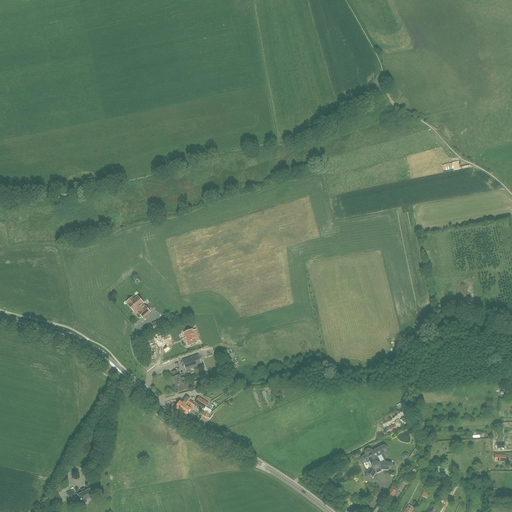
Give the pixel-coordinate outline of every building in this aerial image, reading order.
[(457,161),(440,163),(441,170),(458,168),(457,161)] [(131,298),(127,302),(129,304),(128,305),(134,311),(136,309),(139,312),(138,312),(143,318),(150,311),(145,306),(144,307),(141,304),(143,303),(137,296),(133,300),(131,298)] [(163,319),(152,323),(155,331),(166,326),(163,319)] [(169,330),(162,333),(164,338),(171,336),(169,330)] [(194,333),(193,331),(193,330),(184,333),(184,334),(185,337),(188,346),(192,345),(194,344),(197,343),(197,342),(194,333)] [(198,355),(182,360),(186,371),(202,365),(198,355)] [(176,386),(177,386),(183,384),(182,382),(186,381),(186,379),(185,378),(184,378),(183,378),(181,378),(179,375),(178,375),(177,371),(172,372),(173,377),(176,386)] [(177,386),(179,392),(189,389),(187,381),(186,381),(182,382),(183,384),(177,386)] [(180,400),(178,403),(177,403),(176,405),(176,406),(175,408),(180,411),(183,406),(185,407),(189,400),(190,400),(186,397),(182,401),(180,400)] [(208,403),(205,401),(200,398),(199,397),(195,403),(204,409),(206,407),(208,403)] [(190,401),(190,400),(189,400),(185,407),(183,406),(180,411),(186,415),(192,406),(194,407),(196,405),(190,401)] [(202,409),(202,410),(200,412),(203,414),(202,415),(207,419),(208,418),(210,414),(204,409),(202,409)] [(397,428),(402,425),(400,422),(395,424),(383,430),(385,433),(389,431),(390,432),(397,429),(397,428)] [(372,477),(375,472),(377,473),(381,471),(381,469),(389,469),(391,469),(391,467),(391,466),(391,464),(389,463),(385,463),(380,454),(385,451),(386,450),(386,449),(386,447),(384,446),(383,446),(372,452),(371,451),(369,450),(368,450),(366,450),(366,452),(366,453),(366,455),(363,457),(362,458),(362,460),(362,461),(364,462),(365,462),(366,462),(370,469),(367,474),(367,475),(368,477),(369,478),(371,478),(372,477)] [(72,491),(67,494),(72,503),(77,500),(77,499),(80,498),(82,502),(83,503),(84,504),(85,504),(86,503),(86,502),(86,501),(86,500),(93,496),(91,492),(94,491),(95,490),(95,489),(95,488),(95,487),(94,486),(93,486),(92,487),(75,495),(72,491)] [(397,491),(396,491),(397,489),(393,486),(386,496),(391,499),(397,491)] [(55,505),(61,502),(57,494),(51,497),(55,505)] [(388,505),(393,507),(397,501),(392,498),(388,505)]
